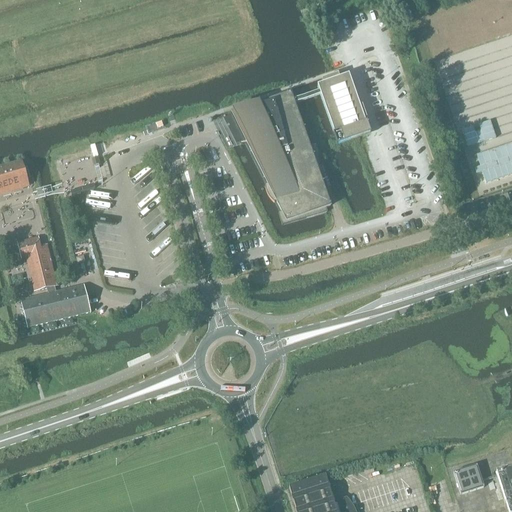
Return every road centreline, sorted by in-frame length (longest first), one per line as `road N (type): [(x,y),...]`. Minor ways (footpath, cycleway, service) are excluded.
road 1 (secondary): [(318,332),(511,272)]
road 2 (secondary): [(147,390),(0,441)]
